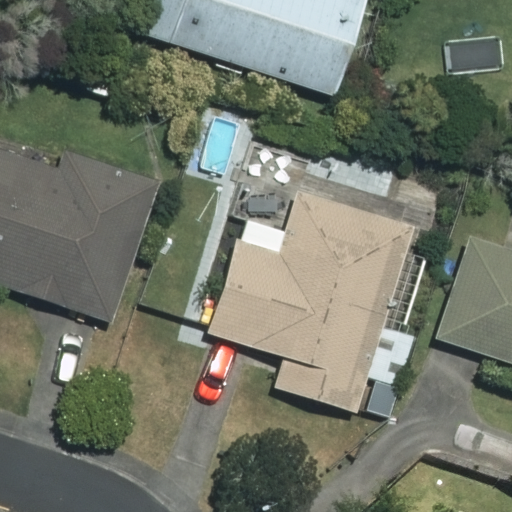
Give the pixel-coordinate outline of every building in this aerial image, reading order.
[(135,0),(126,28),(342,97),(371,0),(135,0)] [(93,90),(123,99),(129,77),(100,68),(93,90)] [(0,283),(120,323),(167,183),(73,152),(67,171),(0,148),(0,283)] [(281,388),(365,413),(424,226),(304,190),(292,231),(251,220),(217,335),(290,357),(281,388)] [(511,247),(477,236),(443,339),(511,360),(511,247)] [(397,417),(403,394),(382,388),(376,411),(397,417)]
